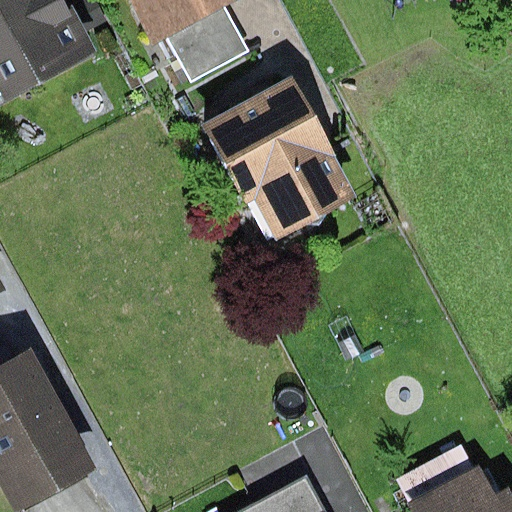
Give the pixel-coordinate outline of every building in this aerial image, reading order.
[(68,0),(0,0),(0,92),(92,44),(68,0)] [(131,0),(155,44),(167,38),(190,83),(252,50),(230,7),(243,0),(131,0)] [(270,86),(200,125),(238,191),(254,181),(281,228),(334,198),(270,86)] [(11,361),(0,367),(0,490),(6,502),(69,467),(11,361)] [(399,481),(413,511),(492,511),(487,501),(471,509),(446,458),(399,481)] [(323,511),(305,473),(220,511),(323,511)]
